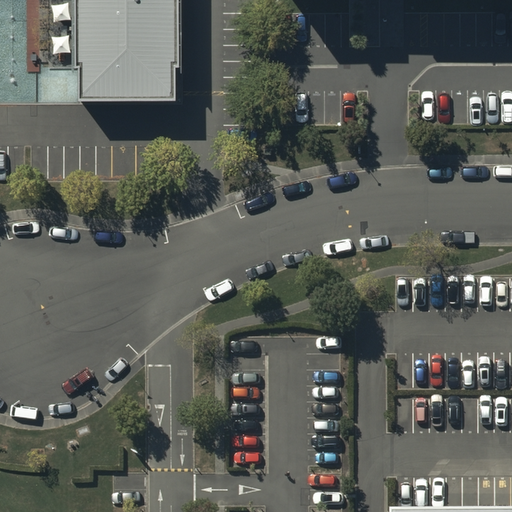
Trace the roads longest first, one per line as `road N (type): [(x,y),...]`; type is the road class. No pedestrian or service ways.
road 1 (unclassified): [(511,204),(385,206),(289,221),(40,319)]
road 2 (unknown): [(165,387),(58,467),(25,506),(0,505)]
